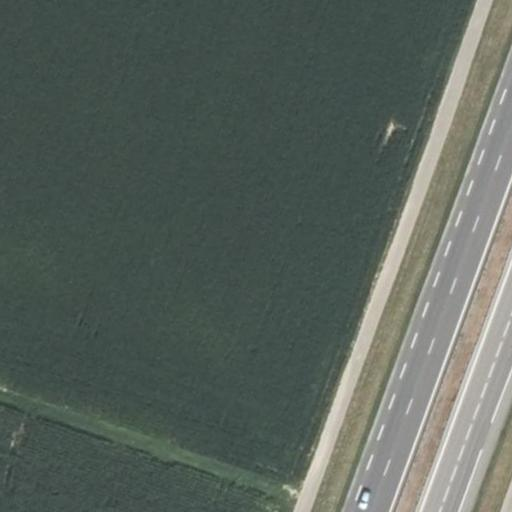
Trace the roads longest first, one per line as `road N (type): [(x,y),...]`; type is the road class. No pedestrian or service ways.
road 1 (track): [(488,0),(305,511)]
road 2 (trunk): [(511,117),(370,511)]
road 3 (track): [(0,398),(309,499)]
road 4 (trunk): [(440,511),(511,312)]
